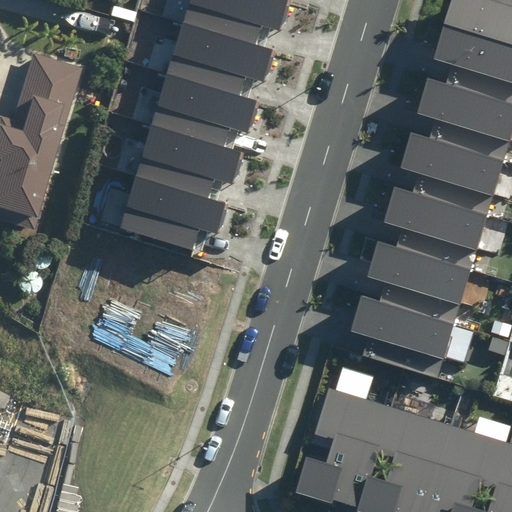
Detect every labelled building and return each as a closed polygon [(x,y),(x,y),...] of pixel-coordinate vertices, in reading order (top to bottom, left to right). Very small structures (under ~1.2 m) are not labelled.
[(195,0),(284,27),(292,0),(195,0)] [(511,151),(511,13),(465,0),(446,0),(347,342),(448,371),(511,151)] [(264,23),(193,1),(178,51),(270,79),(280,46),(259,40),(264,23)] [(249,74),(178,53),(164,103),(255,130),(265,97),(244,91),(249,74)] [(0,227),(32,237),(80,71),(33,58),(11,130),(0,127),(0,227)] [(92,108),(104,112),(109,95),(97,91),(92,108)] [(235,125),(164,104),(149,153),(241,181),(250,148),(230,142),(235,125)] [(218,176),(147,154),(126,222),(197,244),(203,224),(223,230),(233,199),(213,193),(218,176)] [(310,448),(298,486),(336,497),(337,492),(366,501),(364,506),(383,511),(396,511),(398,511),(511,511),(511,435),(329,381),(314,431),(332,436),(327,453),(310,448)]
